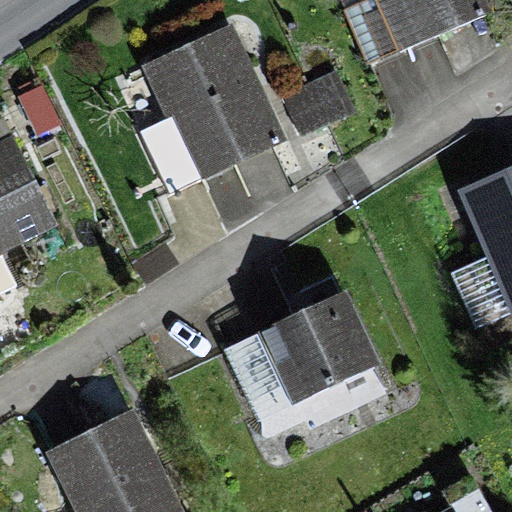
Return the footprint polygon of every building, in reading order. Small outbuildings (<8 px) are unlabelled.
[(480,0),(362,0),(392,66),(490,22),(480,0)] [(217,35),(129,77),(181,187),(269,145),(217,35)] [(0,136),(0,255),(53,224),(0,136)] [(511,315),(511,171),(452,197),(504,319),(511,315)] [(330,306),(255,341),(283,399),(357,364),(330,306)] [(166,511),(119,423),(39,466),(63,511),(166,511)]
